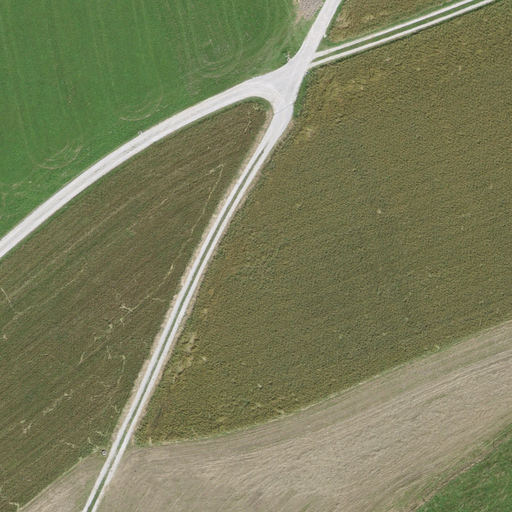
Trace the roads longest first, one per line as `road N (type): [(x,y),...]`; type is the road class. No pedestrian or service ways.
road 1 (track): [(299,65),(88,511)]
road 2 (track): [(299,65),(148,136),(0,245)]
road 3 (track): [(476,0),(299,65)]
